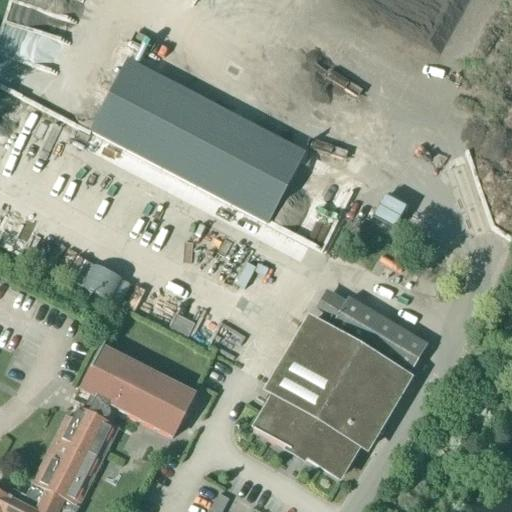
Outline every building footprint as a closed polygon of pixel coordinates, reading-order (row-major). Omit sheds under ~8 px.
[(297,170),(120,78),(91,135),(267,227),(297,170)] [(422,271),(427,262),(421,259),(417,268),(422,271)] [(175,313),(179,306),(159,297),(149,318),(189,337),(196,323),(175,313)] [(365,453),(427,349),(347,302),(327,336),(309,325),(268,394),(275,399),(254,434),(253,434),(252,435),(300,463),(302,460),(338,481),(357,448),(365,453)] [(0,511),(77,511),(79,510),(78,509),(118,431),(102,423),(103,421),(104,421),(106,421),(107,421),(108,420),(109,418),(110,417),(110,416),(109,415),(109,414),(109,413),(108,413),(107,412),(109,408),(172,441),(194,398),(101,351),(79,393),(89,398),(82,413),(77,410),(72,422),(66,419),(25,499),(0,486),(0,511)] [(223,511),(229,502),(218,496),(209,511),(223,511)]
